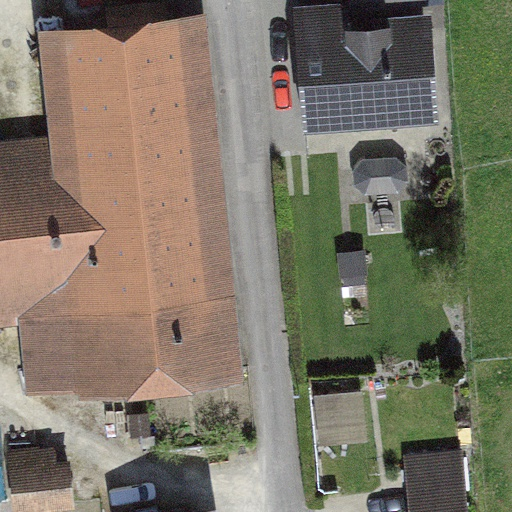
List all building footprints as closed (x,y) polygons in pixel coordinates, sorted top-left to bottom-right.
[(425,5),(425,0),(347,0),(348,10),(425,5)] [(29,388),(140,378),(230,370),(223,298),(225,298),(225,295),(200,298),(172,24),(156,26),(154,7),(108,11),(110,31),(61,36),(72,140),(0,147),(0,319),(35,316),(39,354),(26,355),(29,388)] [(425,112),(420,31),(346,37),(345,24),(328,25),(328,18),(292,20),(300,121),(425,112)] [(67,503),(64,465),(49,467),(47,452),(27,454),(27,452),(6,455),(12,510),(67,503)] [(462,511),(457,459),(407,463),(411,511),(462,511)]
